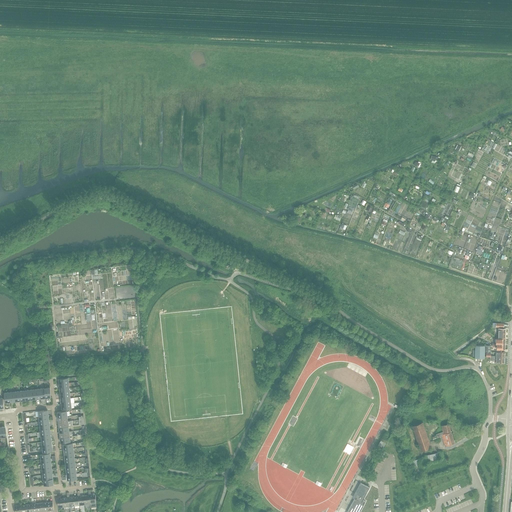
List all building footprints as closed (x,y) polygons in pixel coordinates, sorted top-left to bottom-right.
[(484,358),(484,345),(475,345),(475,353),(475,356),(475,358),(484,358)] [(420,451),(431,447),(431,446),(423,422),(412,426),(420,451)] [(443,432),(436,434),(437,438),(442,436),(445,446),(454,443),(448,424),(442,426),(443,432)] [(343,448),(349,450),(352,442),(347,440),(343,448)] [(435,453),(425,455),(426,462),(437,459),(437,458),(440,457),(439,452),(436,453),(435,453)] [(417,476),(423,474),(418,459),(412,460),(417,476)] [(359,511),(365,501),(363,500),(369,488),(370,488),(370,487),(361,483),(355,493),(357,494),(356,494),(357,494),(347,511),(359,511)] [(91,495),(91,492),(88,493),(89,495),(90,495),(91,503),(91,506),(96,506),(95,494),(91,495)]
